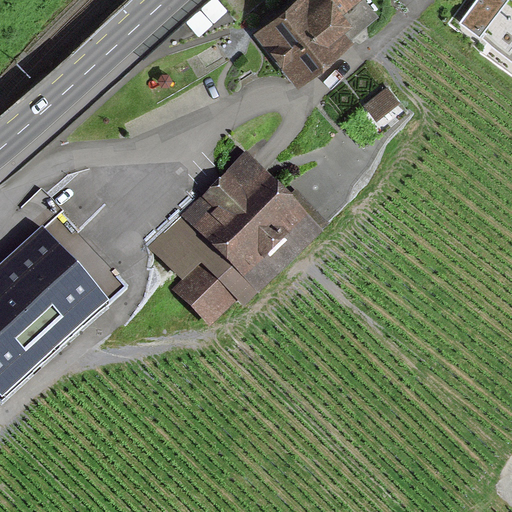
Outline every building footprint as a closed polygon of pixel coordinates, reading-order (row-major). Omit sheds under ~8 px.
[(290,0),(246,34),(290,92),(350,46),(341,34),(350,27),(342,17),(363,0),(290,0)] [(511,0),(475,0),(462,19),(511,54),(511,0)] [(405,118),(369,66),(324,97),(361,149),(405,118)] [(252,307),(322,242),(245,159),(174,224),(198,248),(252,307)] [(102,302),(42,237),(0,276),(0,390),(2,393),(102,302)] [(240,319),(252,307),(198,248),(188,257),(204,275),(178,299),(204,328),(228,307),(240,319)]
